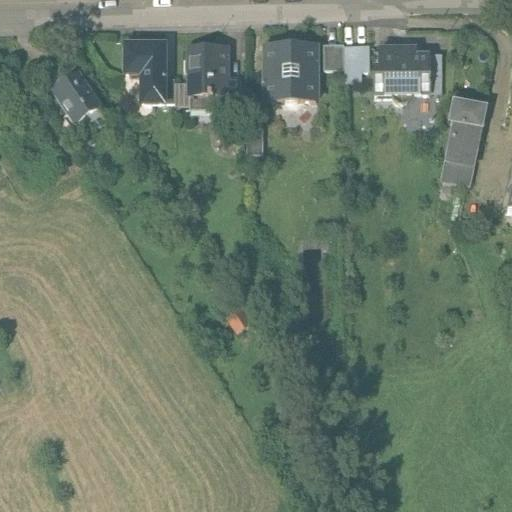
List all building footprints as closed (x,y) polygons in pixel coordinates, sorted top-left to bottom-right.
[(161,67),(125,67),(125,94),(139,94),(139,102),(141,102),(141,123),(161,123),(161,100),(161,67)] [(225,68),(187,68),(188,130),(208,130),(208,127),(224,127),(224,128),(226,127),(226,124),(226,100),(225,69),(225,68)] [(314,69),(262,69),(262,123),(314,123),(314,69)] [(321,70),(322,92),(342,92),(341,69),(321,70)] [(365,69),(341,69),(342,105),(358,105),(358,95),(366,95),(365,69)] [(410,73),(377,73),(377,94),(372,94),(372,122),(389,121),(390,122),(390,124),(391,125),(392,126),(392,127),(393,127),(394,128),(395,129),(396,129),(397,129),(399,130),(400,130),(401,129),(402,129),(403,129),(404,128),(405,127),(406,127),(407,126),(407,125),(408,124),(408,123),(409,122),(409,121),(426,121),(425,80),(410,80),(410,73)] [(76,94),(51,111),(73,145),(81,140),(97,130),(98,129),(76,94)] [(173,100),(161,100),(161,123),(173,124),(173,100)] [(238,100),(226,100),(226,124),(238,124),(238,100)] [(415,121),(416,129),(405,129),(406,150),(433,149),(432,121),(415,121)] [(97,130),(81,140),(91,152),(105,143),(97,130)] [(474,135),(451,131),(447,150),(451,151),(476,155),(477,156),(481,137),(480,136),(474,135)] [(261,150),(245,150),(245,175),(261,175),(261,150)] [(476,155),(451,151),(443,191),(468,196),(476,155)] [(464,215),(468,196),(443,191),(439,211),(464,215)] [(511,202),(503,242),(511,243),(511,202)] [(224,336),(236,353),(251,342),(239,326),(224,336)]
